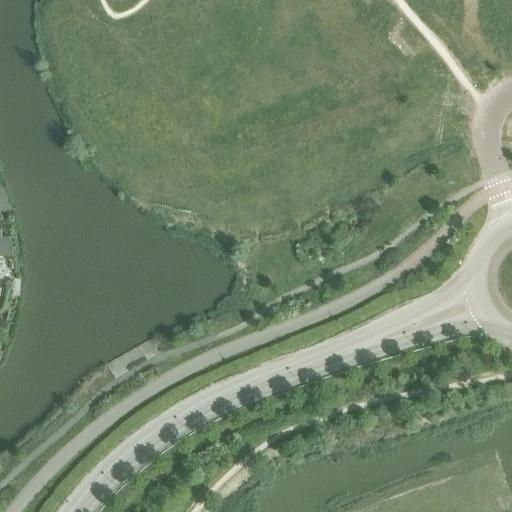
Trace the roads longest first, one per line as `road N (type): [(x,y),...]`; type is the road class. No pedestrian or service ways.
road 1 (tertiary): [(77,511),(178,420),(360,346)]
road 2 (residential): [(511,92),(492,108),(488,129),(511,223)]
road 3 (tertiary): [(474,278),(360,346)]
road 4 (tertiary): [(360,346),(415,339),(484,315)]
